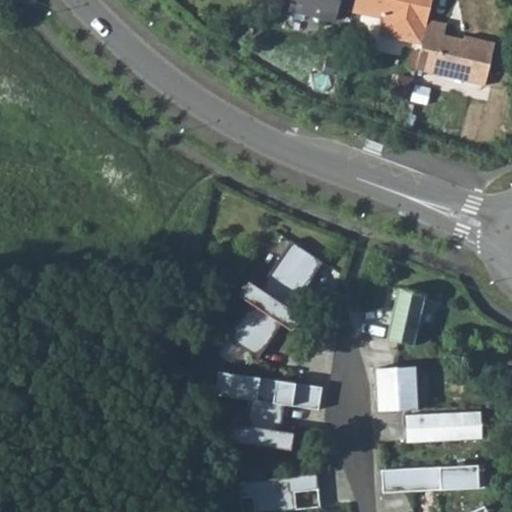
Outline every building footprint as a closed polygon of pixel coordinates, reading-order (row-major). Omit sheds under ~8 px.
[(334,19),(338,0),(290,0),(288,8),(334,19)] [(354,0),(351,12),(382,19),(378,35),(421,45),(427,20),(431,0),(354,0)] [(446,24),(427,20),(421,45),(415,69),(484,86),(494,43),(463,36),(462,40),(455,38),(443,36),(446,24)] [(382,149),(385,142),(369,136),(367,144),(382,149)] [(322,262),(293,242),(230,337),(259,356),(322,262)] [(388,341),(415,347),(426,297),(400,291),(388,341)] [(375,371),(379,414),(416,410),(413,367),(375,371)] [(317,409),(321,387),(218,370),(214,393),(249,398),(242,442),(277,447),(284,404),(317,409)] [(497,436),(495,411),(403,419),(404,444),(497,436)] [(382,494),(482,487),(480,465),(381,472),(382,494)] [(260,511),(318,507),(315,473),(238,480),(241,511),(260,511)] [(489,511),(485,499),(448,511),(489,511)]
